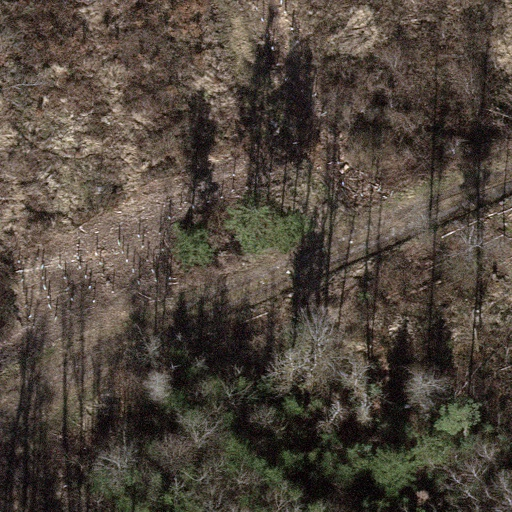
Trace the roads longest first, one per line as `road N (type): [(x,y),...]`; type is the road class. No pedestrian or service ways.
road 1 (track): [(511,179),(288,262),(169,329),(34,380),(18,416),(39,441),(97,429)]
road 2 (track): [(97,429),(169,329)]
